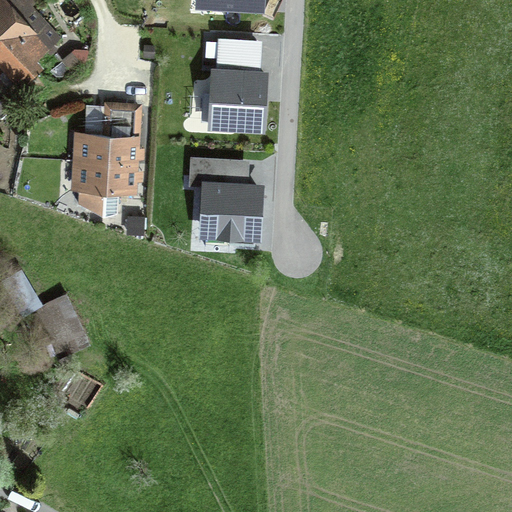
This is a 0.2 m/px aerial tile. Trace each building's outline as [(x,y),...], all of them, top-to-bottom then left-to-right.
[(20,0),(0,0),(0,65),(4,62),(24,82),(53,54),(39,40),(50,30),(20,0)] [(266,72),(213,69),(210,126),(262,128),(266,72)] [(123,105),(109,104),(108,134),(121,135),(123,105)] [(137,135),(139,105),(123,105),(121,135),(137,135)] [(108,134),(83,133),(81,161),(136,164),(137,135),(121,135),(108,134)] [(136,164),(81,161),(78,209),(117,211),(118,188),(135,189),(136,164)] [(261,184),(204,181),(202,234),(259,236),(261,184)] [(59,287),(25,308),(58,361),(92,340),(59,287)]
